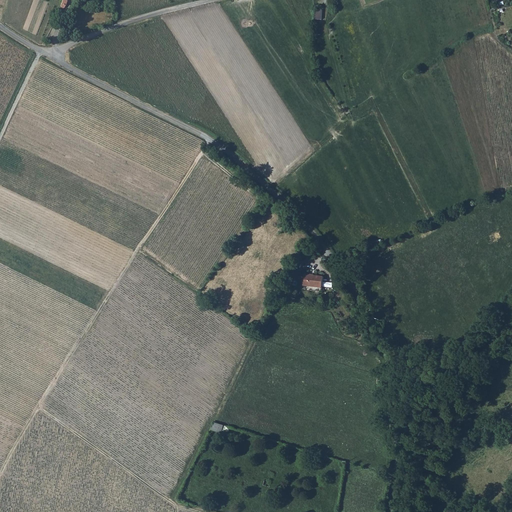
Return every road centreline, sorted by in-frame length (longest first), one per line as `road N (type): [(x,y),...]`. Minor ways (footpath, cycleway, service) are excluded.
road 1 (unclassified): [(394,511),(399,469),(390,362),(335,261),(289,205),(213,140),(50,56)]
road 2 (track): [(213,140),(0,474)]
road 3 (track): [(270,187),(343,123),(469,41),(490,35),(511,51)]
road 4 (track): [(276,298),(172,499),(175,511)]
road 5 (track): [(197,511),(38,406)]
road 6 (unclassified): [(58,51),(134,19),(217,0)]
road 7 (track): [(390,362),(416,354),(511,359)]
